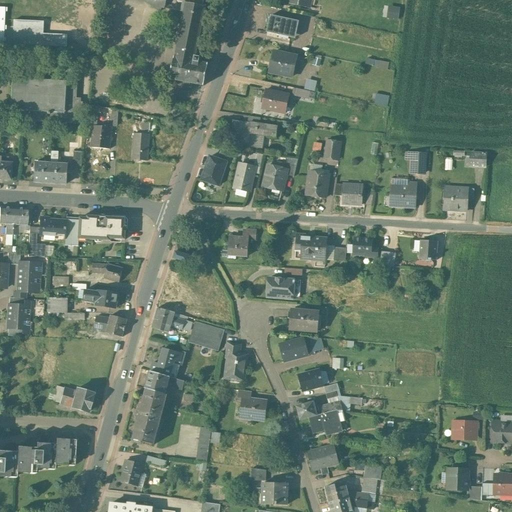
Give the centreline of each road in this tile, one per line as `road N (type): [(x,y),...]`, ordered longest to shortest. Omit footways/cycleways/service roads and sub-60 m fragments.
road 1 (residential): [(170,214),(494,228)]
road 2 (residential): [(170,214),(246,0)]
road 3 (residential): [(110,424),(170,214)]
road 4 (residential): [(316,511),(254,318)]
road 5 (residential): [(0,197),(141,205),(170,214)]
